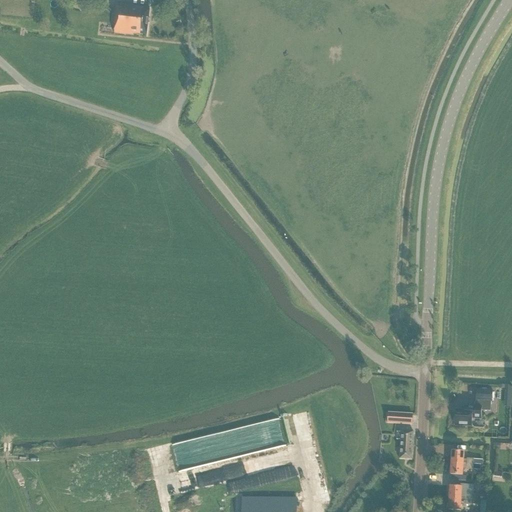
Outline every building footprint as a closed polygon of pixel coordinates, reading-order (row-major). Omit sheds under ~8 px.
[(133,33),(146,35),(150,8),(116,4),(114,24),(115,24),(114,33),(133,35),(133,33)] [(475,407),(464,406),(464,411),(455,411),(455,417),(454,419),(454,422),(455,423),(455,425),(472,426),(472,418),(475,418),(475,416),(481,416),(482,410),(490,411),(491,402),(492,402),(493,391),(476,390),(476,401),(475,407)] [(389,424),(413,425),(413,415),(389,414),(389,424)] [(399,459),(412,460),(413,432),(401,431),(401,432),(397,432),(397,440),(400,440),(399,459)] [(483,465),(483,460),(473,459),(467,459),(467,460),(463,460),(464,452),(452,451),(451,463),(480,465),(483,465)] [(467,468),(466,469),(479,470),(480,465),(451,463),(450,475),(462,475),(463,467),(467,468)] [(462,487),(450,486),(449,498),(477,500),(477,495),(465,494),(465,495),(461,495),(462,487)] [(243,511),(297,511),(297,498),(243,498),(243,511)] [(477,505),(477,500),(449,498),(448,510),(460,510),(461,502),(464,503),(464,504),(477,505)]
